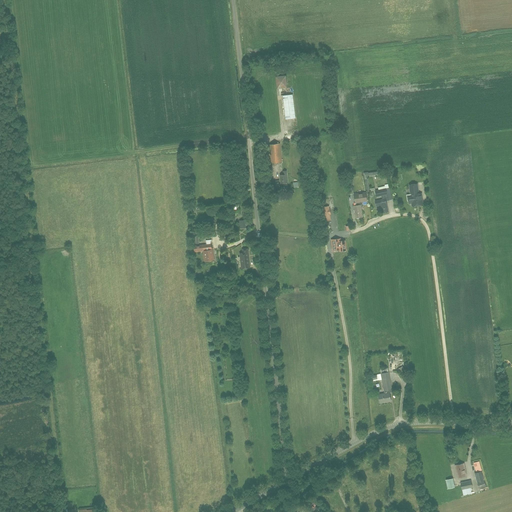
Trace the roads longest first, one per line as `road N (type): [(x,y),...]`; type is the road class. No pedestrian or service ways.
road 1 (residential): [(286,481),(233,0)]
road 2 (track): [(6,0),(31,229),(0,223)]
road 3 (tertiary): [(286,481),(394,426),(511,423)]
